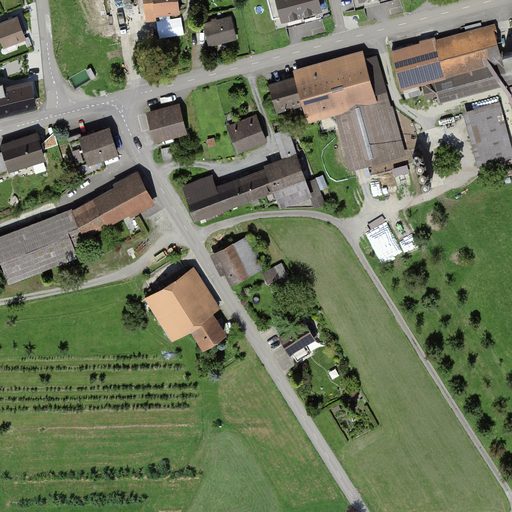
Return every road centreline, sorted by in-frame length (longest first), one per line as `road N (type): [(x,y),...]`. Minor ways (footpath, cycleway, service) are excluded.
road 1 (tertiary): [(119,103),(140,154),(363,511)]
road 2 (track): [(511,498),(346,230),(306,214),(280,215),(192,236)]
road 3 (tertiary): [(424,19),(119,103)]
road 4 (unknown): [(155,178),(240,173),(282,156),(255,63)]
road 5 (track): [(0,302),(134,274),(192,236)]
road 6 (track): [(346,230),(511,162)]
road 7 (track): [(0,226),(144,160)]
